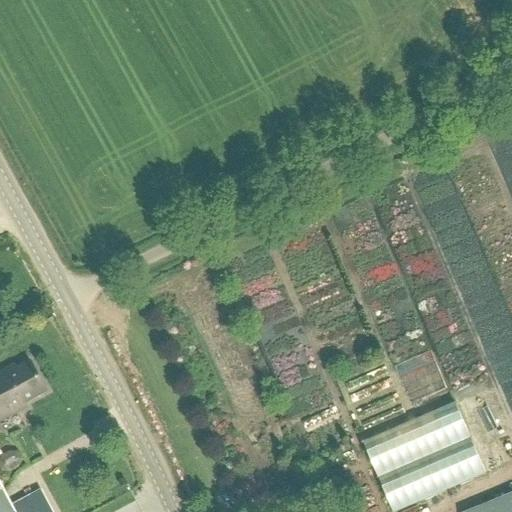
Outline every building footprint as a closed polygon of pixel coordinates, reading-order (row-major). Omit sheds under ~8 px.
[(392,305),(376,314),(382,325),(398,316),(392,305)] [(45,389),(28,361),(9,372),(6,368),(0,371),(0,422),(27,407),(24,401),(45,389)] [(363,443),(392,511),(399,511),(486,475),(456,404),(363,443)] [(26,499),(45,493),(40,476),(20,482),(26,499)] [(15,511),(15,510),(13,508),(0,482),(0,511),(15,511)] [(52,511),(43,495),(15,510),(15,511),(52,511)] [(511,511),(511,497),(477,511),(511,511)]
